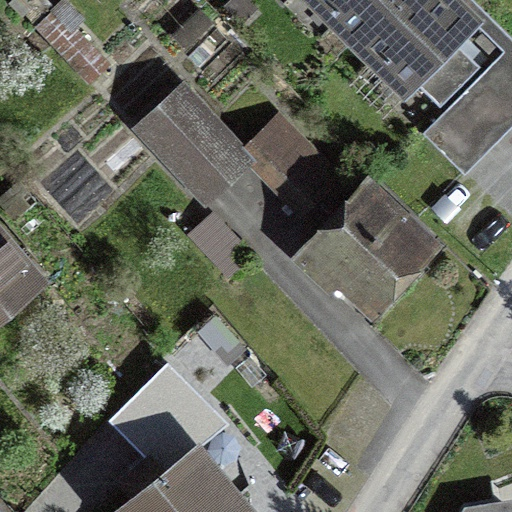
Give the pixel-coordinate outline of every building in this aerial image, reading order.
[(323,0),(359,35),(392,0),(323,0)] [(472,23),(449,0),(392,0),(359,35),(413,90),(419,80),(440,103),(478,65),(455,44),(476,26),(472,23)] [(511,121),(511,32),(487,7),(475,19),(503,47),(423,127),(465,169),(511,121)] [(203,194),(246,154),(245,153),(186,88),(142,129),(203,194)] [(302,213),(339,178),(281,118),(245,153),(246,154),(302,213)] [(371,306),(431,243),(368,184),(299,258),(332,289),(342,278),(371,306)] [(212,211),(190,231),(229,276),(252,257),(212,211)] [(0,312),(39,279),(0,233),(0,312)] [(154,425),(189,389),(166,366),(130,401),(154,425)] [(247,511),(249,511),(198,449),(163,477),(151,462),(127,481),(139,496),(120,511),(247,511)]
